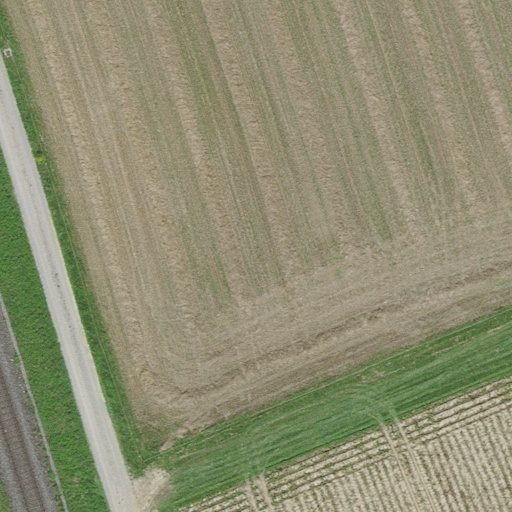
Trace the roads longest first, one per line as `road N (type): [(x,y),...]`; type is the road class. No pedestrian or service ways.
road 1 (track): [(0,47),(144,511)]
road 2 (track): [(511,328),(133,473)]
